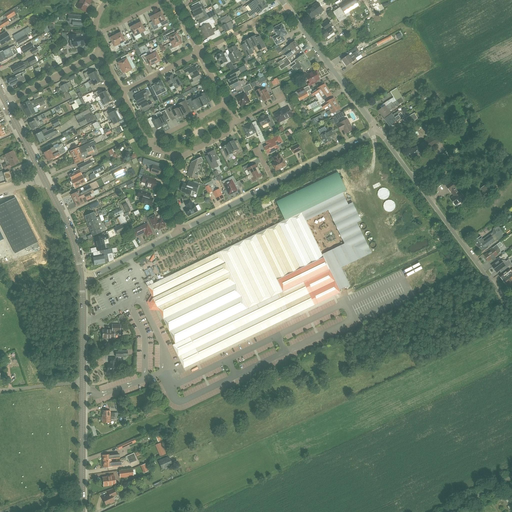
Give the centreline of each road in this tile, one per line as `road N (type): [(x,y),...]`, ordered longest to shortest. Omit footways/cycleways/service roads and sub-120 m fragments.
road 1 (secondary): [(81,511),(81,278)]
road 2 (residential): [(511,308),(378,129)]
road 3 (residential): [(378,129),(281,0)]
